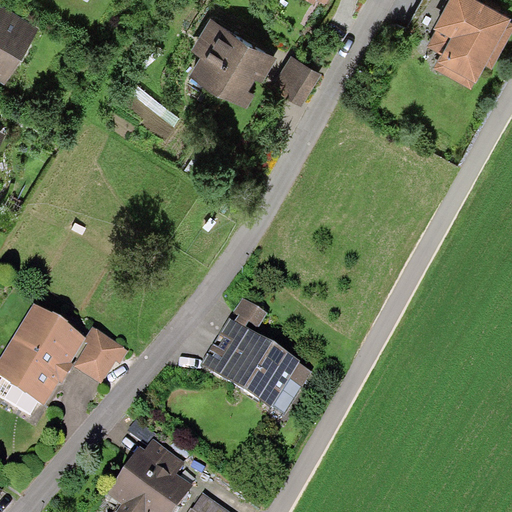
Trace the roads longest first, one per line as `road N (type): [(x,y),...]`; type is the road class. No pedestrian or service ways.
road 1 (residential): [(22,511),(234,257),(380,0)]
road 2 (residential): [(272,511),(511,91)]
